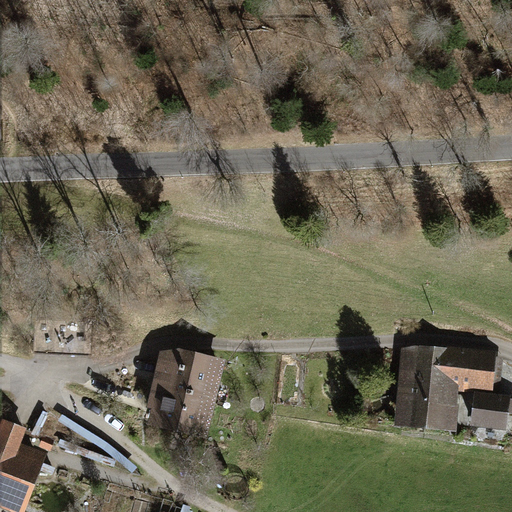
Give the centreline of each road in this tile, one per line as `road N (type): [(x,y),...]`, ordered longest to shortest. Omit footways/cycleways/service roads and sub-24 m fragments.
road 1 (track): [(0,382),(42,382),(178,345),(423,339),(501,343),(511,351)]
road 2 (unclassified): [(14,170),(511,148)]
road 3 (track): [(0,361),(25,368),(164,484),(219,511)]
